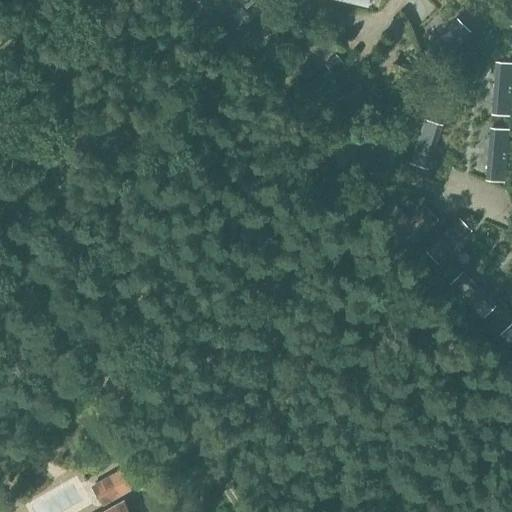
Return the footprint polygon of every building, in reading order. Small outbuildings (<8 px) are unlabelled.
[(511,9),(503,20),(511,28),(511,9)] [(456,19),(423,51),(436,64),(469,32),(456,19)] [(301,21),(278,57),(294,67),(307,49),(324,60),(334,43),(301,21)] [(388,62),(379,82),(384,98),(405,107),(414,87),(408,71),(388,62)] [(511,64),(495,63),(491,114),(508,116),(511,73),(511,64)] [(361,90),(318,109),(324,123),(367,104),(361,90)] [(424,121),(410,163),(427,169),(441,126),(424,121)] [(490,129),(485,181),(503,182),(507,131),(490,129)] [(383,173),(389,137),(363,133),(357,169),(383,173)] [(393,202),(379,216),(408,246),(438,217),(425,203),(409,218),(393,202)] [(457,219),(425,251),(438,264),(470,231),(457,219)] [(462,272),(449,285),(482,317),(494,304),(462,272)] [(511,323),(500,336),(511,348),(511,323)] [(118,471),(93,484),(103,503),(128,490),(118,471)] [(129,511),(123,500),(100,511),(129,511)]
